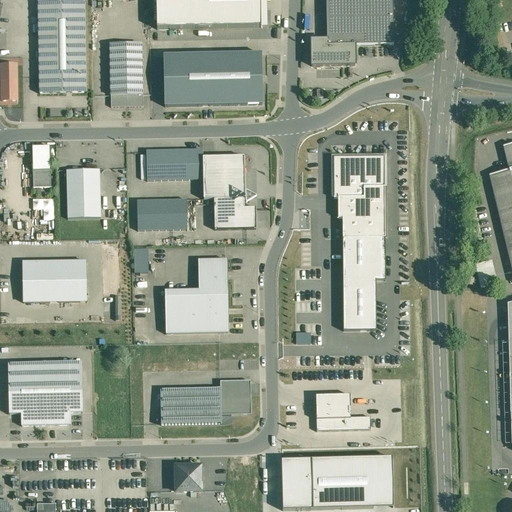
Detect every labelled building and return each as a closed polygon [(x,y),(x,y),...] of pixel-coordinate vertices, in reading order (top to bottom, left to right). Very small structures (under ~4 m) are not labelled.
[(261,0),(150,0),(152,32),(262,29),(261,0)] [(393,0),(326,0),(327,44),(327,47),(359,46),(394,46),(393,0)] [(86,2),(38,3),(38,17),(86,17),(86,2)] [(86,17),(38,17),(39,78),(87,77),(86,17)] [(327,47),(327,44),(312,45),(313,71),(359,69),(359,46),(327,47)] [(142,47),(109,47),(111,97),(143,96),(142,47)] [(261,55),(164,57),(165,108),(262,106),(261,55)] [(17,65),(2,66),(2,102),(17,101),(17,65)] [(87,77),(40,78),(40,93),(87,93),(87,77)] [(143,96),(111,97),(112,108),(143,108),(143,96)] [(511,145),(504,147),(510,172),(490,176),(511,267),(511,145)] [(51,151),(34,151),(34,189),(51,189),(51,151)] [(147,182),(203,180),(203,159),(202,151),(146,152),(147,182)] [(245,158),(203,159),(203,180),(204,201),(214,200),(245,200),(245,158)] [(385,158),(334,159),(334,181),(331,181),(331,188),(334,188),(334,199),(338,199),(364,199),(364,189),(385,189),(385,188),(385,158)] [(100,170),(67,171),(68,220),(101,219),(100,170)] [(364,199),(338,199),(338,219),(342,219),(343,332),(376,332),(376,282),(386,282),(385,189),(364,189),(364,199)] [(43,221),(53,221),(53,200),(42,200),(43,221)] [(245,209),(245,200),(214,200),(214,231),(256,231),(255,209),(245,209)] [(188,202),(139,203),(139,233),(188,233),(188,202)] [(147,274),(147,250),(133,250),(133,274),(147,274)] [(228,334),(227,261),(199,261),(199,291),(165,292),(166,335),(228,334)] [(491,263),(476,266),(480,288),(496,285),(491,263)] [(87,265),(24,265),(24,306),(86,307),(87,265)] [(310,345),(310,334),(295,334),(295,345),(310,345)] [(82,373),(9,374),(9,416),(21,415),(22,427),(71,426),(71,414),(83,414),(82,373)] [(249,384),(221,385),(221,389),(222,416),(232,416),(232,414),(249,414),(249,384)] [(221,389),(161,390),(162,426),(222,425),(222,416),(221,389)] [(316,397),(317,433),(370,431),(370,419),(350,419),(350,397),(316,397)] [(390,458),(277,462),(279,511),(391,508),(390,458)] [(201,492),(201,468),(176,468),(176,493),(201,492)]
